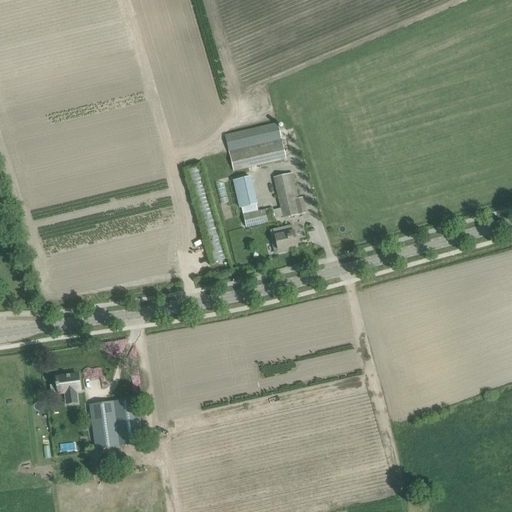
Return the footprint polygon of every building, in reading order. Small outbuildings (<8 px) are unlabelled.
[(286,159),(277,122),(225,135),(234,171),(286,159)] [(191,168),(197,194),(207,192),(201,166),(191,168)] [(274,177),(283,218),(306,213),(302,198),(298,199),(293,173),(274,177)] [(243,215),(246,227),(276,220),(273,208),(243,215)] [(276,242),(273,243),(275,254),(287,251),(286,248),(297,245),(293,225),(285,227),(286,233),(275,236),(276,242)] [(66,397),(76,396),(76,391),(80,390),(78,374),(70,375),(67,376),(63,376),(59,377),(56,377),(57,383),(56,383),(56,384),(50,385),(50,386),(51,394),(65,392),(66,397)] [(90,405),(91,415),(96,449),(143,442),(137,399),(90,405)]
